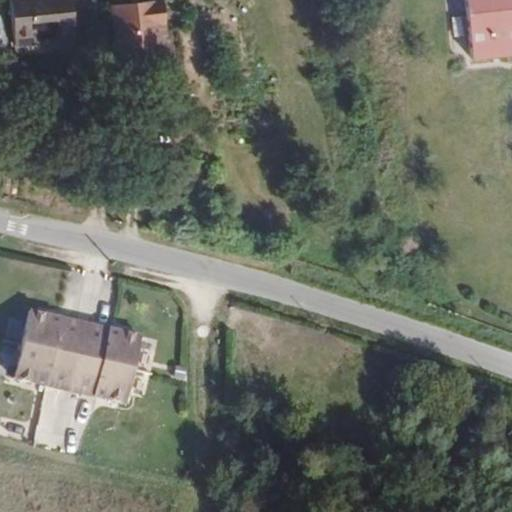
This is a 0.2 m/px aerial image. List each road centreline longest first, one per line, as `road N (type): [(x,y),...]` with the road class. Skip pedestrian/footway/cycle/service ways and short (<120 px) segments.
road 1 (tertiary): [(0,222),(195,267),(511,368)]
road 2 (unknown): [(155,258),(84,0)]
